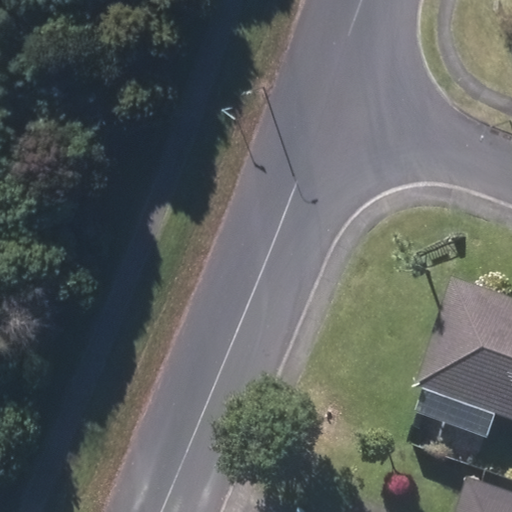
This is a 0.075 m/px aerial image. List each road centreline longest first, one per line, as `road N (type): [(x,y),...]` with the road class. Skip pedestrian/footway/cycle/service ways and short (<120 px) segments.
road 1 (residential): [(325,95),(162,511)]
road 2 (residential): [(325,95),(511,160)]
